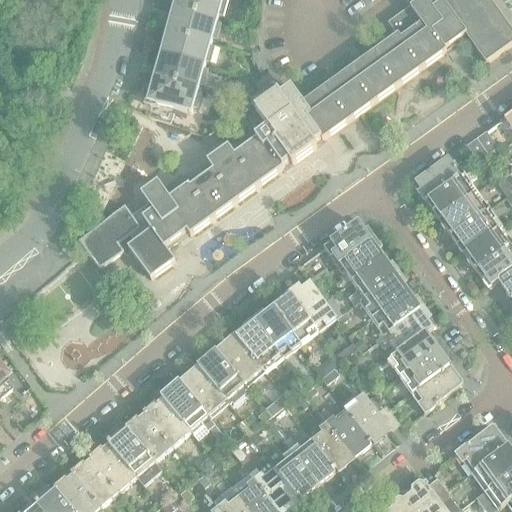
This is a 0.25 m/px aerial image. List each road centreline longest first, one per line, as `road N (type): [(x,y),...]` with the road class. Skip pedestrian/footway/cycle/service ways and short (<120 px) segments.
road 1 (residential): [(0,485),(213,305),(372,188)]
road 2 (residential): [(0,268),(43,221),(67,179),(128,0)]
road 3 (residential): [(372,188),(508,388)]
road 4 (residential): [(508,388),(349,511)]
road 5 (residential): [(372,188),(511,88)]
